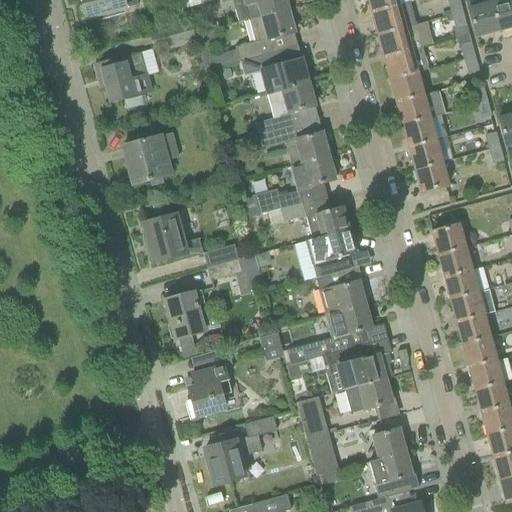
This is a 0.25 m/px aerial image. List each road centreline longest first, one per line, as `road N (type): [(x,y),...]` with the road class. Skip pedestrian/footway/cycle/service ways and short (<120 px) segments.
road 1 (unclassified): [(472,511),(451,462),(330,0)]
road 2 (unclassified): [(175,511),(37,0)]
